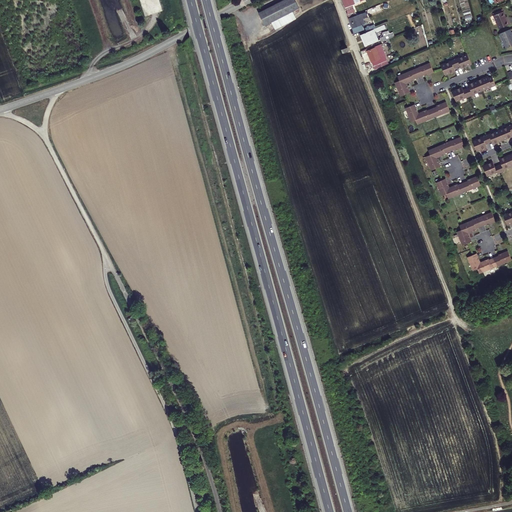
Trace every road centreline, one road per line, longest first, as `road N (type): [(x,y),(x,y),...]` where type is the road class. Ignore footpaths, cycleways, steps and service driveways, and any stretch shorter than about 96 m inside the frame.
road 1 (trunk): [(348,511),(206,0)]
road 2 (trunk): [(190,0),(329,511)]
road 3 (unclassified): [(220,511),(180,403),(46,141)]
road 4 (track): [(365,77),(462,323)]
road 5 (tertiary): [(58,90),(234,7)]
